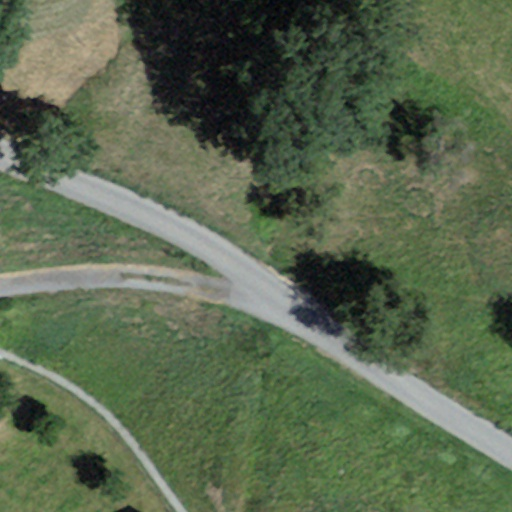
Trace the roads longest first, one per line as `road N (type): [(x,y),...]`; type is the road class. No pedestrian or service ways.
road 1 (residential): [(511,465),(252,287),(64,180),(0,153)]
road 2 (track): [(252,287),(92,276),(0,285)]
